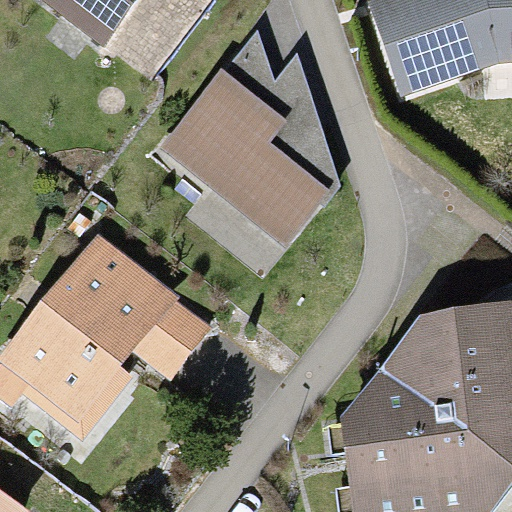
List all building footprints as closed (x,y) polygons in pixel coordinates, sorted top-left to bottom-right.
[(43,0),(106,58),(160,0),(43,0)] [(511,0),(386,0),(373,5),(403,91),(497,58),(511,56),(511,0)] [(249,80),(188,158),(312,256),(354,202),(299,159),(318,135),(249,80)] [(105,250),(0,395),(0,401),(81,460),(143,373),(171,393),(216,330),(105,250)] [(349,419),(358,511),(440,511),(485,507),(511,468),(511,312),(424,323),(349,419)] [(0,511),(18,511),(0,498),(0,511)]
